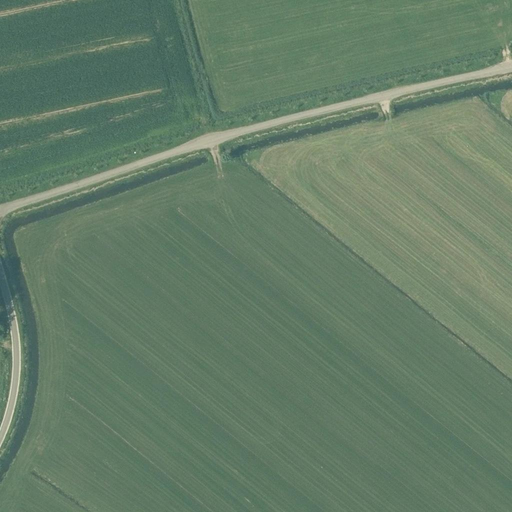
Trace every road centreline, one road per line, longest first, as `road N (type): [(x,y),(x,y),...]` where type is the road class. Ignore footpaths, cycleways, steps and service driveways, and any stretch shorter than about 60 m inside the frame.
road 1 (unclassified): [(0,210),(268,130),(511,72)]
road 2 (unclassified): [(0,436),(16,374),(0,272)]
